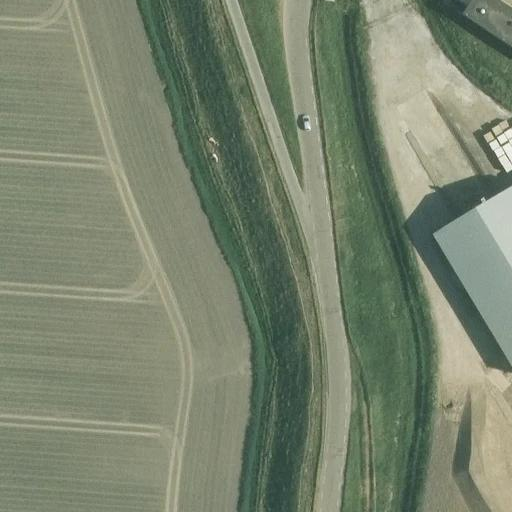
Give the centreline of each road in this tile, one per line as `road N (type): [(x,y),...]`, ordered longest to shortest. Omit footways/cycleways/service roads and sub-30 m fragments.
road 1 (unclassified): [(229,0),(327,270)]
road 2 (tertiary): [(327,270),(294,0)]
road 3 (tertiary): [(328,511),(340,411),(327,270)]
